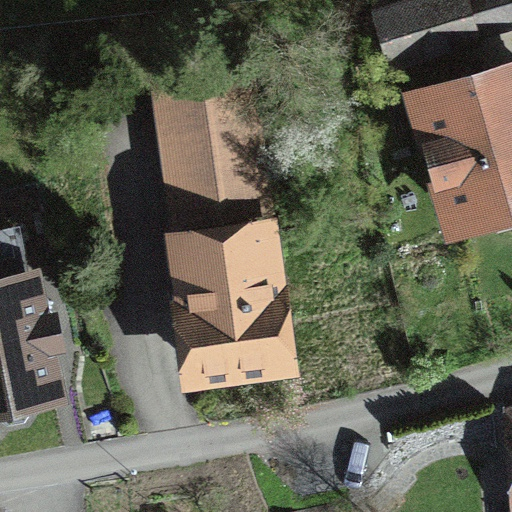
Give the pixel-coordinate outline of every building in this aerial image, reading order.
[(471,37),(470,32),(511,20),(511,6),(510,0),(426,0),(381,13),(394,59),(471,37)] [(161,80),(179,214),(258,203),(253,170),(259,170),(245,68),(161,80)] [(511,73),(423,99),(457,218),(493,207),(499,227),(511,222),(511,73)] [(0,414),(8,419),(22,416),(30,405),(28,396),(53,391),(43,344),(60,341),(55,316),(38,319),(30,278),(24,279),(14,227),(0,229),(0,414)] [(184,242),(196,367),(280,356),(261,232),(184,242)] [(285,511),(334,511),(331,498),(284,508),(285,511)]
